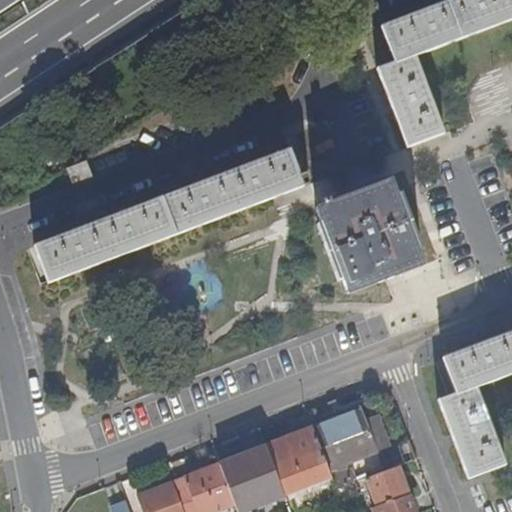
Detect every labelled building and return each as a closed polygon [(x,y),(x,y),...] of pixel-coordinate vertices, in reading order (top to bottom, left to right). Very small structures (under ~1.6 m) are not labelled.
[(511,20),(511,0),(456,0),(381,29),(395,64),(377,70),(406,148),(443,134),(415,58),(511,20)] [(309,186),(304,175),(298,177),(289,152),(34,248),(48,284),(309,186)] [(85,162),(66,169),(72,187),(77,185),(92,179),(85,162)] [(392,182),(370,191),(318,212),(347,297),(389,281),(422,267),(392,182)] [(467,480),(504,467),(475,390),(511,375),(511,334),(443,361),(456,396),(439,403),(467,480)] [(361,412),(312,430),(327,470),(331,469),(375,451),(364,420),(361,412)] [(376,415),(364,420),(375,451),(389,446),(376,415)] [(327,470),(312,430),(265,448),(280,488),(283,496),(329,477),(327,470)] [(280,488),(265,448),(218,466),(233,504),(234,506),(253,498),(280,488)] [(218,466),(172,483),(182,511),(213,511),(233,504),(218,466)] [(412,511),(396,468),(366,480),(378,511),(412,511)] [(329,477),(335,492),(349,487),(343,470),(333,473),(331,469),(327,470),(329,477)] [(182,511),(172,483),(136,497),(141,511),(182,511)] [(256,508),(284,498),(283,496),(280,488),(253,498),(256,508)] [(129,511),(125,501),(109,508),(110,511),(129,511)]
